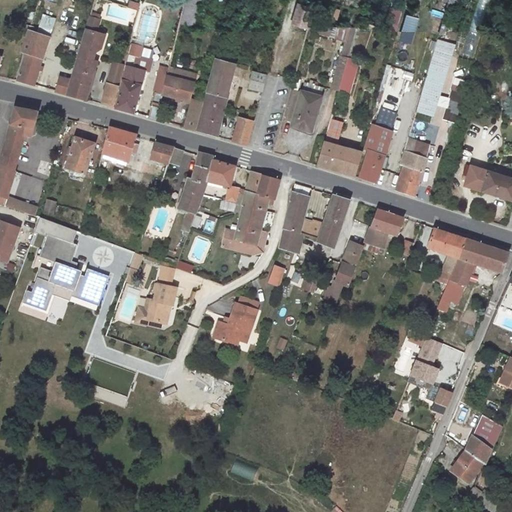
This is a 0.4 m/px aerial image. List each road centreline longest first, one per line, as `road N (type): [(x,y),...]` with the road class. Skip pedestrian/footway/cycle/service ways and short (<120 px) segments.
road 1 (secondary): [(290,169),(11,93)]
road 2 (unclassified): [(405,511),(511,256)]
road 3 (secondary): [(511,241),(290,169)]
road 4 (residential): [(208,295),(268,257),(290,169)]
